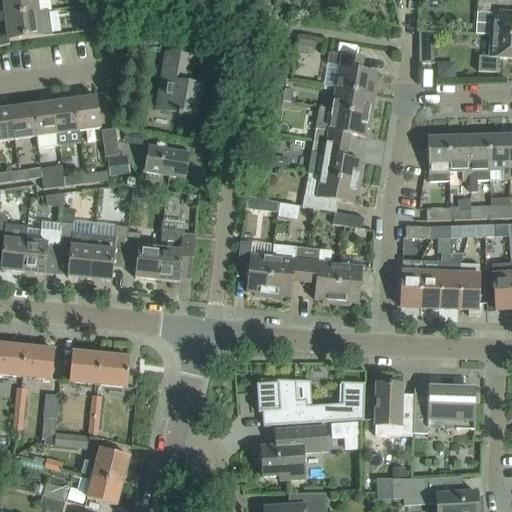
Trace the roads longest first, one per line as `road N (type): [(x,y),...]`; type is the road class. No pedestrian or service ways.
road 1 (residential): [(382,345),(387,226),(405,98),(511,95)]
road 2 (residential): [(0,307),(204,331)]
road 3 (residential): [(155,511),(204,331)]
road 4 (residential): [(204,331),(382,345)]
road 5 (residential): [(504,511),(495,489),(497,350)]
